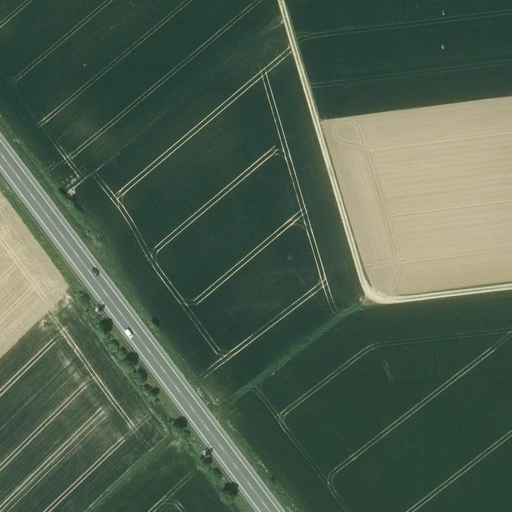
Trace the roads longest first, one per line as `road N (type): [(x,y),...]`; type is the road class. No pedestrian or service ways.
road 1 (primary): [(271,511),(0,149)]
road 2 (track): [(280,0),(369,303)]
road 3 (track): [(369,303),(345,311),(206,424)]
road 4 (track): [(369,303),(511,286)]
